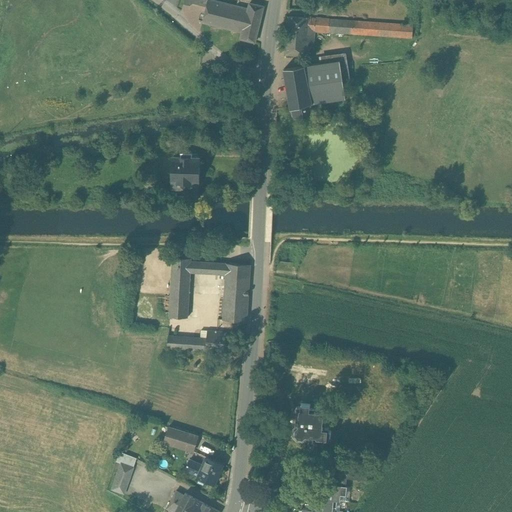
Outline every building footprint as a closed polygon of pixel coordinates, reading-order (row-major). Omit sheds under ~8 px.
[(238,6),(214,0),(208,0),(207,7),(205,14),(203,22),(232,29),(238,6)] [(250,3),(249,9),(238,6),(232,29),(243,32),(242,38),(255,41),(264,6),(250,3)] [(205,14),(197,12),(194,23),(202,25),(203,22),(205,14)] [(309,17),(288,15),(286,39),(307,41),(308,31),(309,17)] [(329,19),(309,17),(308,31),(313,31),(314,30),(329,32),(329,19)] [(413,25),(329,19),(329,32),(412,39),(413,25)] [(329,32),(314,30),(313,31),(314,39),(328,40),(329,32)] [(307,41),(286,39),(285,54),(306,56),(307,47),(307,41)] [(320,56),(321,63),(341,60),(344,81),(350,80),(346,52),(320,56)] [(321,63),(284,68),(292,108),(294,120),(316,114),(313,102),(346,98),(344,81),(341,60),(321,63)] [(402,61),(362,65),(363,74),(403,70),(402,61)] [(181,157),(173,157),(172,182),(173,182),(173,188),(184,189),(184,182),(199,183),(200,158),(192,158),(193,153),(181,153),(181,157)] [(191,258),(173,257),(169,316),(188,317),(191,272),(226,274),(227,263),(191,261),(191,258)] [(240,264),(227,263),(226,274),(226,275),(223,320),(237,320),(240,264)] [(251,265),(240,264),(237,320),(247,321),(251,265)] [(223,332),(207,331),(207,339),(201,338),(200,350),(213,351),(213,348),(229,349),(230,335),(222,335),(223,332)] [(176,336),(168,335),(168,348),(175,348),(176,336)] [(201,338),(176,336),(175,348),(200,350),(201,338)] [(367,369),(356,367),(354,385),(368,387),(367,369)] [(370,377),(368,389),(379,390),(381,378),(370,377)] [(348,384),(331,382),(329,395),(347,397),(348,384)] [(354,385),(348,384),(347,397),(347,400),(369,402),(368,389),(368,387),(354,385)] [(325,411),(310,409),(310,410),(309,410),(309,409),(308,405),(304,405),(302,408),(301,409),(299,409),(298,424),(298,425),(296,427),(295,427),(295,433),(298,437),(304,438),(304,437),(306,436),(310,436),(310,439),(310,440),(309,442),(309,445),(310,446),(313,447),(314,446),(315,442),(317,442),(318,441),(318,437),(327,438),(328,429),(324,428),(325,411)] [(168,427),(163,425),(160,435),(165,436),(168,427)] [(198,437),(168,427),(165,436),(163,442),(193,452),(198,437)] [(123,442),(120,452),(126,454),(129,444),(123,442)] [(117,461),(121,463),(134,467),(137,459),(120,453),(117,461)] [(203,465),(190,460),(185,471),(198,476),(197,477),(215,484),(223,464),(206,457),(203,465)] [(134,467),(121,463),(112,490),(125,494),(134,467)] [(368,468),(339,465),(338,477),(347,478),(367,480),(368,468)] [(338,485),(318,484),(317,498),(334,500),(340,501),(341,495),(345,495),(347,478),(339,477),(338,485)] [(175,511),(185,493),(174,487),(163,509),(168,511),(175,511)] [(219,511),(220,511),(185,493),(175,511),(219,511)] [(334,500),(317,498),(310,497),(309,509),(309,510),(326,511),(328,511),(332,511),(334,500)]
